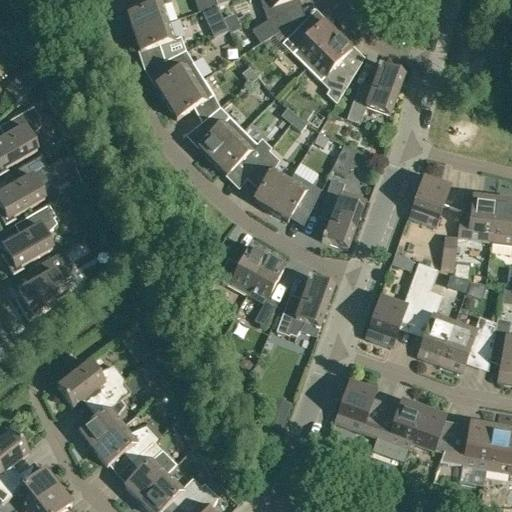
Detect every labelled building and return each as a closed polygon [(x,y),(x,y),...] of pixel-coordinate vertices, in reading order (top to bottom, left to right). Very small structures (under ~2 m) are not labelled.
[(204,13),(216,8),(213,0),(209,0),(201,3),(204,13)] [(228,0),(213,0),(216,8),(230,3),(228,0)] [(293,3),(298,1),(301,0),(257,0),(267,24),(252,34),(260,47),(292,26),(285,15),(295,9),(293,3)] [(133,37),(168,25),(161,6),(127,18),(133,37)] [(181,42),(174,44),(168,25),(133,37),(140,56),(158,49),(164,65),(185,54),(181,42)] [(224,26),(210,32),(214,41),(228,34),(224,26)] [(306,71),(337,40),(323,26),(309,40),(299,30),(282,47),(306,71)] [(351,54),(337,40),(306,71),(328,93),(326,97),(336,107),(355,77),(341,64),(351,54)] [(155,89),(166,106),(203,82),(185,54),(164,65),(172,78),(155,89)] [(17,103),(42,79),(36,61),(6,92),(17,103)] [(258,80),(249,70),(242,76),(250,87),(258,80)] [(378,74),(372,90),(371,95),(358,91),(346,123),(359,128),(365,111),(389,119),(403,79),(377,70),(376,73),(378,74)] [(176,122),(213,99),(203,82),(166,106),(176,122)] [(33,110),(3,127),(10,139),(0,144),(0,178),(12,171),(10,169),(37,153),(30,141),(41,129),(38,123),(40,122),(33,110)] [(206,143),(198,151),(212,165),(243,134),(219,111),(195,132),(206,143)] [(297,119),(290,127),(300,135),(307,127),(297,119)] [(212,165),(226,179),(234,172),(246,184),(271,152),(261,142),(256,148),(243,134),(212,165)] [(328,142),(318,137),(313,147),(323,152),(328,142)] [(40,159),(10,176),(17,188),(0,197),(0,220),(5,229),(19,220),(17,217),(44,202),(36,187),(44,182),(40,175),(48,171),(40,159)] [(253,204),(270,214),(290,183),(273,172),(253,204)] [(293,178),(290,183),(270,214),(287,224),(294,213),(307,221),(319,194),(293,178)] [(347,253),(361,213),(366,201),(342,192),(344,187),(331,183),(319,215),(332,220),(324,241),(322,240),(321,244),(347,253)] [(410,222),(434,231),(448,191),(424,183),(410,222)] [(472,215),(460,214),(457,241),(489,246),(495,204),(473,201),(472,215)] [(511,205),(495,204),(489,246),(511,248),(511,205)] [(3,251),(0,252),(0,256),(13,278),(27,270),(25,267),(52,251),(45,239),(56,227),(53,221),(55,220),(48,208),(18,225),(25,237),(2,250),(3,251)] [(444,245),(441,263),(440,272),(453,273),(456,256),(457,246),(444,245)] [(216,283),(246,299),(267,261),(249,251),(240,269),(228,262),(216,283)] [(40,283),(17,296),(18,297),(13,299),(27,323),(42,315),(40,312),(67,297),(60,284),(71,273),(68,267),(70,266),(63,253),(33,271),(40,283)] [(391,268),(396,270),(400,261),(394,259),(391,268)] [(284,270),(267,261),(246,299),(262,308),(253,325),(264,330),(276,307),(267,302),(284,270)] [(419,267),(403,310),(381,302),(366,342),(390,351),(400,325),(416,331),(418,325),(429,295),(437,273),(419,267)] [(306,286),(308,286),(300,307),(287,303),(276,335),(289,340),(290,338),(296,340),(299,335),(315,341),(333,291),(307,282),(306,286)] [(501,306),(510,308),(511,296),(511,290),(503,290),(501,306)] [(439,368),(455,329),(436,322),(437,321),(434,320),(441,300),(429,295),(418,325),(429,329),(418,361),(439,368)] [(473,336),(455,329),(439,368),(460,376),(468,353),(490,361),(495,336),(497,323),(495,327),(479,321),(473,336)] [(498,386),(511,387),(511,343),(508,342),(511,325),(497,323),(495,336),(490,361),(502,365),(498,386)] [(244,374),(251,367),(247,362),(242,362),(237,366),(244,374)] [(56,390),(72,411),(94,393),(102,403),(123,387),(125,385),(113,369),(98,376),(90,366),(71,381),(70,379),(56,390)] [(149,385),(155,380),(146,368),(140,373),(149,385)] [(93,453),(123,428),(116,419),(124,409),(120,404),(130,396),(123,387),(102,403),(109,411),(79,435),(93,453)] [(359,435),(376,441),(385,417),(368,411),(374,396),(350,387),(336,426),(359,435)] [(408,453),(411,445),(423,413),(402,406),(396,421),(385,417),(376,441),(408,453)] [(286,415),(271,410),(265,425),(281,431),(286,415)] [(411,445),(432,453),(443,457),(453,429),(446,427),(445,430),(441,429),(444,421),(423,413),(411,445)] [(453,429),(443,457),(440,464),(486,472),(493,431),(471,427),(469,435),(465,435),(466,432),(454,429),(453,429)] [(123,428),(93,453),(107,470),(127,454),(135,462),(156,443),(145,430),(130,437),(123,428)] [(511,434),(493,431),(486,472),(506,476),(506,478),(507,479),(507,476),(511,477),(511,434)] [(0,492),(14,481),(6,472),(28,454),(11,433),(0,442),(0,492)] [(156,443),(135,462),(142,471),(124,489),(140,505),(167,477),(153,463),(162,455),(154,445),(157,443),(156,443)] [(30,511),(57,491),(43,473),(21,491),(14,481),(0,492),(0,504),(2,507),(13,498),(24,511),(30,511)] [(164,511),(176,501),(184,508),(204,488),(203,487),(201,490),(192,482),(182,492),(167,477),(140,505),(147,511),(164,511)] [(204,488),(184,508),(187,511),(211,511),(218,501),(204,488)] [(57,491),(30,511),(66,511),(71,508),(57,491)]
